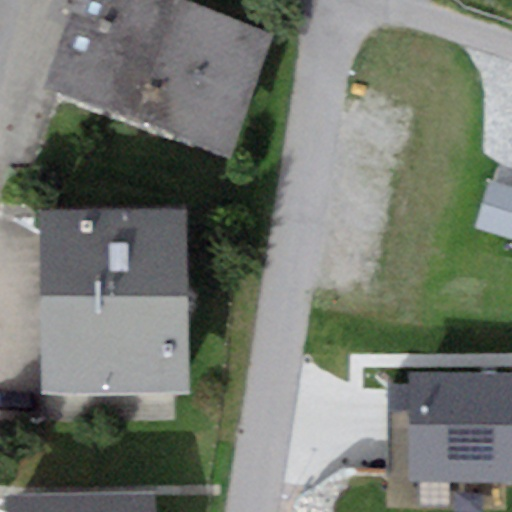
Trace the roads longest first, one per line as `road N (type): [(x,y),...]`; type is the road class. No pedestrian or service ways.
road 1 (residential): [(335,0),(254,511)]
road 2 (unclassified): [(355,0),(511,50)]
